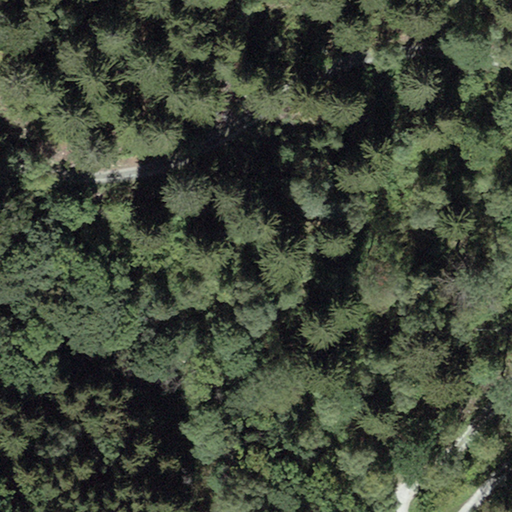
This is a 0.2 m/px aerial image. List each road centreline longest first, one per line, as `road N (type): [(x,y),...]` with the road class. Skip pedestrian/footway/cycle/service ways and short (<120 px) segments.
road 1 (unclassified): [(0,162),(91,180),(192,153),(337,61),(429,56),(511,65)]
road 2 (unclassified): [(511,399),(404,511)]
